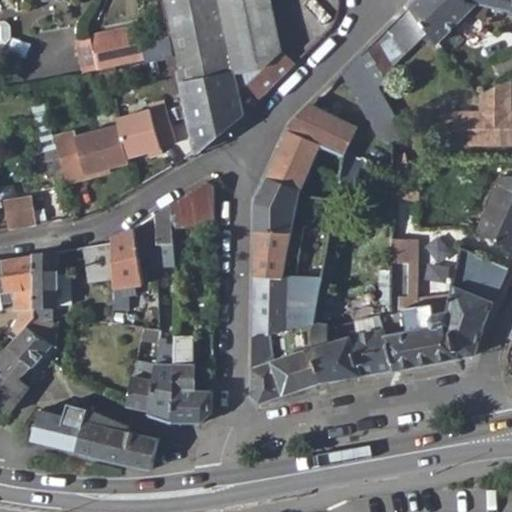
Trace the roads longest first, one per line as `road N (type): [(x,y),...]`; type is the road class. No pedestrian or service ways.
road 1 (residential): [(238,440),(237,141)]
road 2 (residential): [(238,440),(170,434),(55,388),(33,399),(6,450)]
road 3 (residential): [(237,141),(102,227),(0,243)]
road 4 (residential): [(238,484),(494,438)]
road 5 (residential): [(238,440),(491,383)]
road 6 (residential): [(0,480),(164,493),(238,484)]
road 7 (residential): [(237,141),(364,19),(370,0)]
